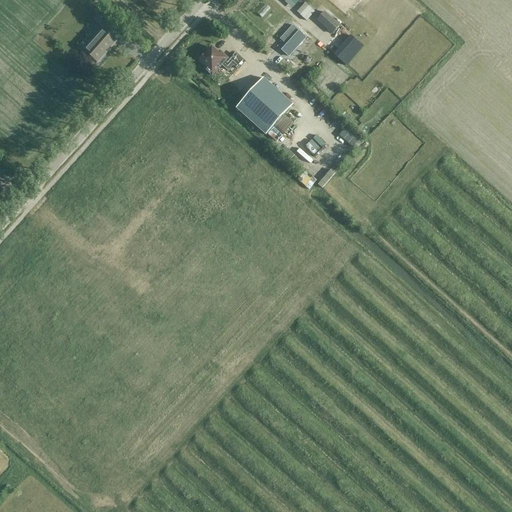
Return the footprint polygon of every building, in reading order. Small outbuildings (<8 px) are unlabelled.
[(306,20),(314,11),(305,3),(297,11),(306,20)] [(105,30),(112,22),(100,12),(93,20),(102,28),(105,30)] [(331,34),(340,26),(324,12),(316,21),(331,34)] [(98,64),(116,42),(103,30),(84,52),(98,64)] [(346,66),(364,46),(351,34),(333,54),(346,66)] [(238,70),(245,63),(236,54),(229,61),(220,52),(218,54),(212,48),(199,62),(206,68),(204,70),(212,77),(222,65),(228,71),(233,65),(238,70)] [(293,105),(263,79),(236,108),(266,135),(293,105)] [(349,123),(353,119),(346,113),(343,117),(349,123)] [(346,126),(343,131),(351,138),(354,134),(346,126)] [(313,155),(320,148),(312,139),(305,146),(313,155)] [(290,159),(295,155),(285,146),(281,151),(290,159)] [(322,188),(336,173),(331,169),(318,184),(322,188)] [(306,170),(299,179),(310,189),(317,179),(306,170)]
